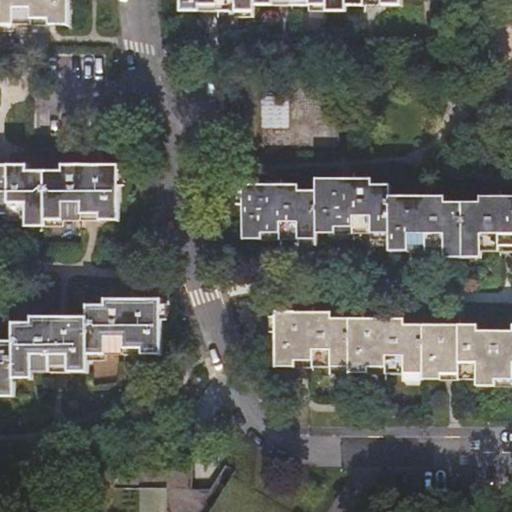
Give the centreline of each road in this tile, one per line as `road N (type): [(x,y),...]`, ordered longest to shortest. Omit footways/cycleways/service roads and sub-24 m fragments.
road 1 (residential): [(136,0),(169,182),(217,350)]
road 2 (residential): [(217,350),(244,417),(271,443),(511,449)]
road 3 (unclassified): [(217,350),(123,416),(81,430),(0,430)]
